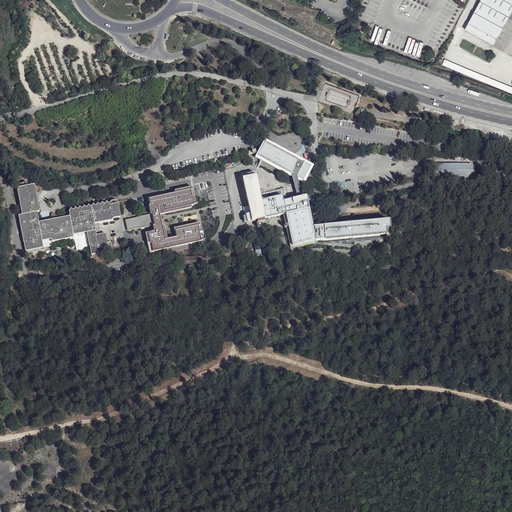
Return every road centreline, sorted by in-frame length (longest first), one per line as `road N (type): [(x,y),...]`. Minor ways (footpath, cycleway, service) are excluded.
road 1 (track): [(511,276),(473,273),(313,319),(230,349),(228,357),(274,359),(357,383),(511,409)]
road 2 (primary): [(169,9),(195,7),(394,90),(511,122)]
road 3 (primary): [(511,111),(396,80),(222,0)]
road 4 (track): [(0,438),(137,406),(228,357)]
